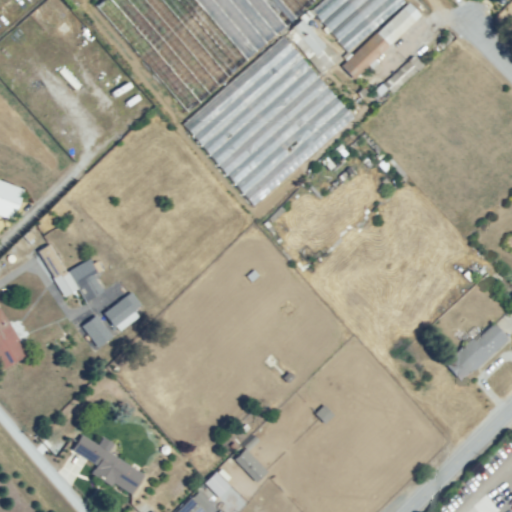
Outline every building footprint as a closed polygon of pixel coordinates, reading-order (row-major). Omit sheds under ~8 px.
[(43,35),(26,16),(44,0),(58,0),(74,17),(57,33),(52,27),(43,35)] [(74,11),(86,0),(305,0),(172,120),(74,11)] [(309,14),(323,0),(397,0),(345,51),(309,14)] [(337,69),(407,2),(422,17),(352,84),(337,69)] [(283,28),(297,16),(336,59),(321,72),(283,28)] [(178,124),(279,37),(350,119),(249,206),(178,124)] [(380,85),(409,58),(419,68),(389,95),(380,85)] [(322,172),(316,165),(339,145),(345,152),(322,172)] [(376,161),(383,156),(390,165),(383,170),(376,161)] [(332,190),(328,185),(349,166),(353,170),(332,190)] [(385,175),(392,170),(398,178),(392,184),(385,175)] [(0,181),(18,188),(7,218),(0,215),(0,181)] [(36,250),(48,243),(77,290),(65,298),(36,250)] [(138,305),(128,291),(100,312),(111,326),(138,305)] [(0,311),(25,354),(2,368),(0,364),(0,311)] [(79,324),(93,347),(109,338),(95,314),(79,324)] [(460,381),(443,363),(489,321),(505,339),(460,381)] [(311,411),(318,404),(329,416),(323,423),(311,411)] [(78,434),(141,474),(127,495),(90,472),(94,465),(68,449),(78,434)] [(229,457),(239,447),(264,471),(254,481),(229,457)] [(201,483),(215,497),(227,485),(212,471),(201,483)] [(175,511),(189,498),(202,511),(201,511),(175,511)]
